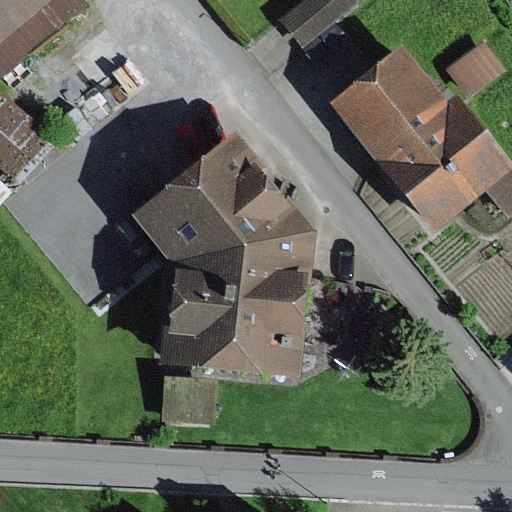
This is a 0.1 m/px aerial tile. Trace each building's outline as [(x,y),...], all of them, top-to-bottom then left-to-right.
[(0,0),(0,40),(47,0),(0,0)] [(351,0),(307,0),(279,23),(301,49),(355,4),(351,0)] [(481,46),(454,65),(475,94),(502,75),(481,46)] [(395,54),(326,111),(433,238),(483,197),(510,173),(449,103),(441,109),(395,54)] [(44,148),(0,107),(0,166),(14,179),(44,148)] [(227,140),(129,221),(163,268),(154,372),(293,386),(311,237),(227,140)] [(511,216),(511,175),(510,173),(483,197),(505,222),(511,216)] [(214,385),(161,383),(159,425),(212,428),(214,385)]
